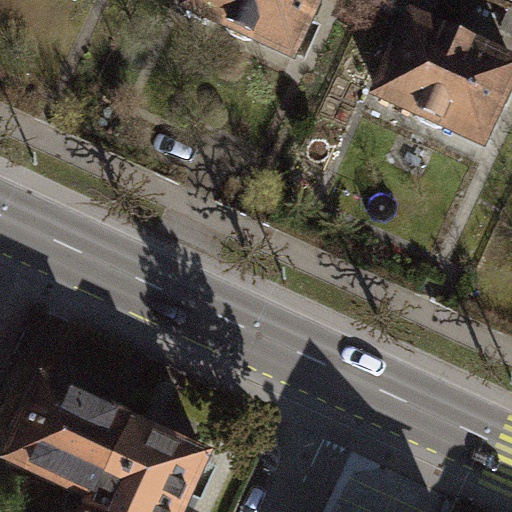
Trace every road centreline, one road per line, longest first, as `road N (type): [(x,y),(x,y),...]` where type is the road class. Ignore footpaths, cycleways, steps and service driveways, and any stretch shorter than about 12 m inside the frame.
road 1 (primary): [(0,214),(363,381)]
road 2 (primary): [(363,381),(511,446)]
road 3 (residential): [(300,511),(363,381)]
